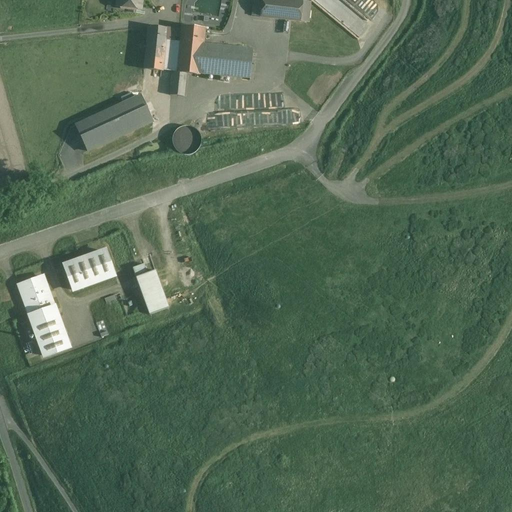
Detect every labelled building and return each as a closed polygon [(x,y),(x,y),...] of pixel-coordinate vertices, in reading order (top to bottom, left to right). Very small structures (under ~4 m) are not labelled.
[(117,0),(117,6),(140,9),(141,0),(117,0)] [(262,0),(254,0),(253,16),(261,17),(262,0)] [(311,2),(286,0),(262,0),(261,17),(309,21),(311,2)] [(177,72),(172,72),(170,95),(183,97),(186,74),(200,76),(200,75),(248,81),(252,49),(202,43),(203,30),(182,28),(182,31),(149,28),(144,70),(161,71),(164,39),(176,40),(176,37),(181,37),(177,72)] [(140,95),(71,122),(82,152),(152,125),(140,95)] [(268,96),(269,107),(286,106),(285,95),(268,96)] [(236,115),(212,116),(213,126),(237,125),(236,115)] [(244,115),(236,115),(237,125),(244,125),(244,115)] [(182,117),(181,118),(179,119),(178,120),(176,122),(175,124),(174,126),(173,128),(173,130),(173,132),(173,134),(174,136),(174,138),(175,139),(177,141),(178,142),(179,143),(181,144),(183,145),(186,146),(188,146),(190,146),(192,145),(194,144),(196,143),(197,142),(199,141),(200,139),(201,137),(202,135),(202,134),(202,132),(202,131),(202,129),(202,128),(202,127),(201,125),(200,123),(199,121),(197,120),(196,119),(195,118),(192,117),(189,116),(187,116),(185,116),(182,117)] [(105,251),(64,266),(73,290),(113,276),(105,251)] [(155,270),(147,273),(144,264),(132,268),(150,315),(169,308),(155,270)] [(42,277),(19,286),(22,296),(30,316),(53,308),(46,288),(42,277)] [(115,295),(105,299),(106,304),(117,301),(115,295)] [(30,316),(29,316),(44,357),(68,348),(54,308),(30,316)] [(103,321),(96,323),(100,334),(107,332),(103,321)]
